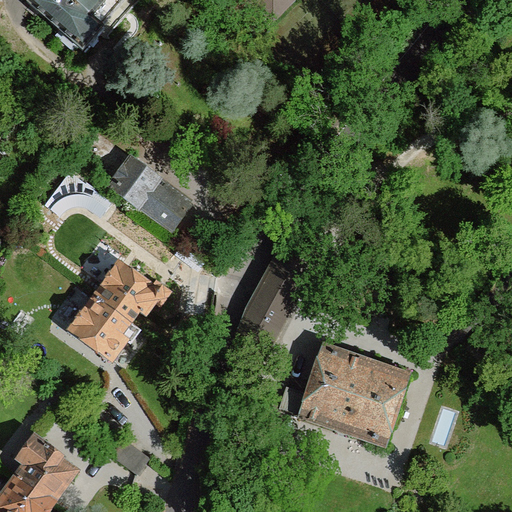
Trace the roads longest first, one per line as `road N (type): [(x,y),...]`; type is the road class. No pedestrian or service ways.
road 1 (residential): [(187,511),(228,329),(268,238),(464,0)]
road 2 (unknown): [(106,93),(198,190),(239,254),(259,258)]
